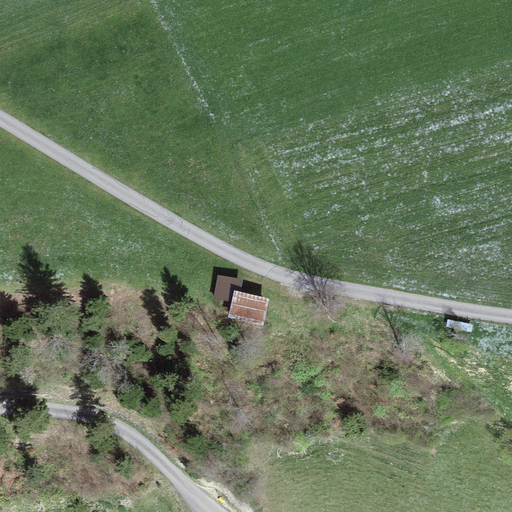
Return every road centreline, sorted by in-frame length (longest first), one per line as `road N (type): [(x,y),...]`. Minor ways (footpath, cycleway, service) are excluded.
road 1 (track): [(0,120),(209,244),(301,286),(511,317)]
road 2 (track): [(511,434),(301,286)]
road 3 (track): [(0,407),(71,411),(115,426),(217,511)]
